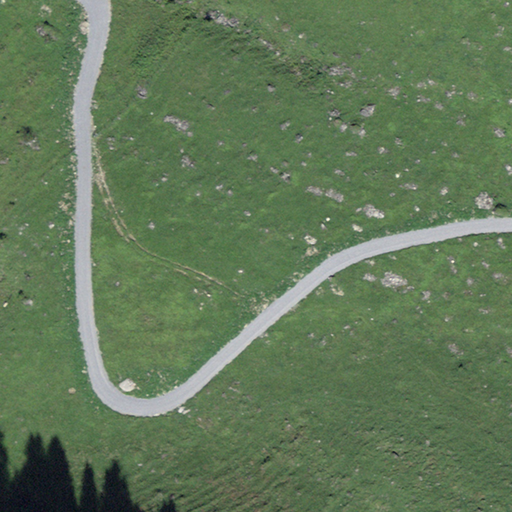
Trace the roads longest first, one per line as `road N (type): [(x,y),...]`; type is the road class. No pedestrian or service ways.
road 1 (track): [(92,0),(103,17),(87,97),(81,258),(87,347),(105,394),(140,409),(176,400),(335,265),(511,221)]
road 2 (track): [(85,125),(110,210),(131,242),(276,311)]
